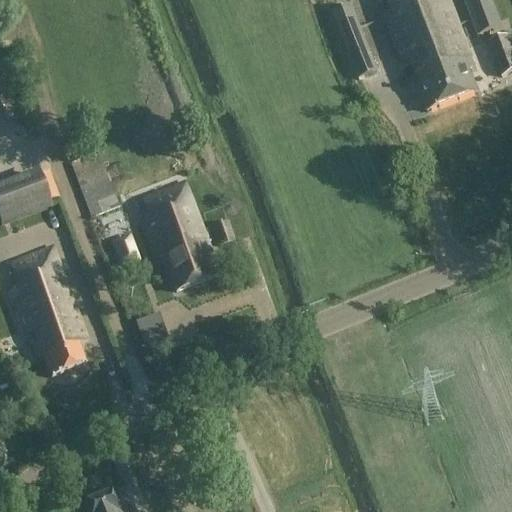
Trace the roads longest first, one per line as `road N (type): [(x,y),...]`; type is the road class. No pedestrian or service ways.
road 1 (tertiary): [(0,499),(222,369),(511,244)]
road 2 (unknown): [(283,342),(204,173),(188,171),(118,204)]
